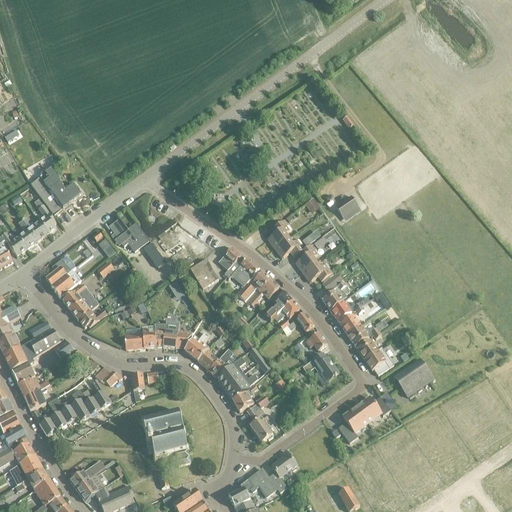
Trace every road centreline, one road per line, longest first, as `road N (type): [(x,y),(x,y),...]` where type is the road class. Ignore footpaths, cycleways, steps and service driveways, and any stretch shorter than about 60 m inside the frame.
road 1 (residential): [(232,460),(255,463),(354,393),(359,379),(252,255),(143,179)]
road 2 (unclassified): [(232,460),(228,415),(197,375),(182,365),(119,362),(84,345),(21,275)]
road 3 (residential): [(143,179),(386,0)]
road 4 (residential): [(84,511),(36,445),(0,373)]
road 5 (residential): [(21,275),(143,179)]
